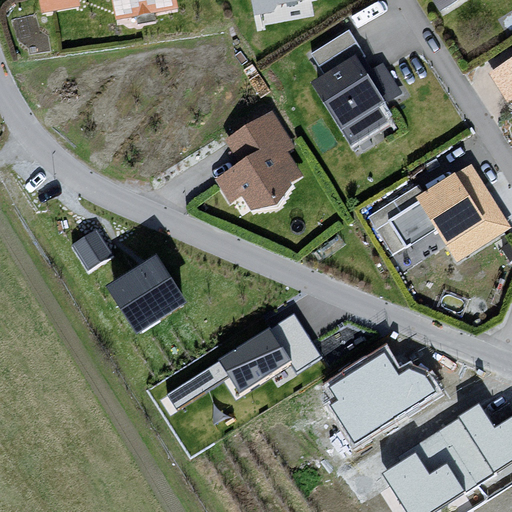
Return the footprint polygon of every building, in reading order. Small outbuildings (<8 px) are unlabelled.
[(81,0),(42,0),(45,15),(83,11),(81,0)] [(184,0),(119,0),(122,20),(187,13),(184,0)] [(254,0),(258,17),(282,14),(284,8),(323,3),(322,0),(254,0)] [(437,0),(450,16),(475,0),(437,0)] [(364,64),(320,87),(354,152),(396,126),(386,110),(407,99),(385,67),(370,74),(364,64)] [(511,64),(492,77),(509,108),(511,105),(511,64)] [(277,116),(228,141),(239,171),(219,182),(240,214),(291,210),(306,178),(292,157),(298,152),(277,116)] [(511,233),(476,168),(425,201),(460,264),(511,233)] [(113,256),(96,229),(72,244),(88,271),(113,256)] [(188,302),(156,253),(106,286),(139,335),(188,302)] [(288,360),(269,329),(167,394),(177,410),(229,377),(238,392),(288,360)] [(400,370),(384,346),(327,383),(339,401),(332,406),(356,442),(436,389),(425,372),(410,364),(400,370)] [(511,415),(494,427),(479,403),(459,416),(460,417),(397,456),(400,460),(381,472),(405,511),(432,511),(511,462),(511,415)]
